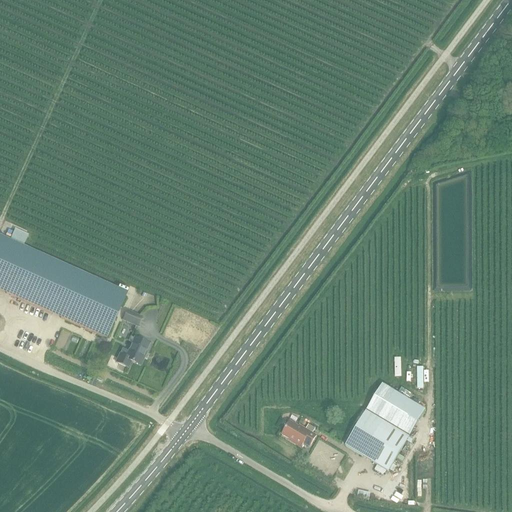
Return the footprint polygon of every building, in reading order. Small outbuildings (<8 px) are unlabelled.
[(14,229),(9,240),(22,246),(27,235),(14,229)] [(22,246),(9,240),(0,236),(0,291),(106,339),(126,293),(35,252),(22,246)] [(126,310),(122,321),(137,328),(142,317),(126,310)] [(131,362),(140,366),(144,357),(143,357),(149,344),(134,338),(134,339),(130,337),(128,341),(132,343),(128,352),(122,349),(115,363),(128,369),(131,362)] [(415,365),(403,365),(403,379),(415,379),(415,365)] [(388,472),(409,437),(425,410),(382,385),(345,446),(388,472)] [(309,447),(316,436),(312,433),(308,431),(299,426),(298,427),(290,422),(282,435),(294,442),(293,444),(300,448),(303,444),(309,447)] [(315,429),(308,425),(305,429),(308,431),(312,433),(315,429)] [(374,470),(383,476),(386,471),(377,465),(374,470)] [(368,498),(370,491),(358,487),(356,495),(368,498)]
